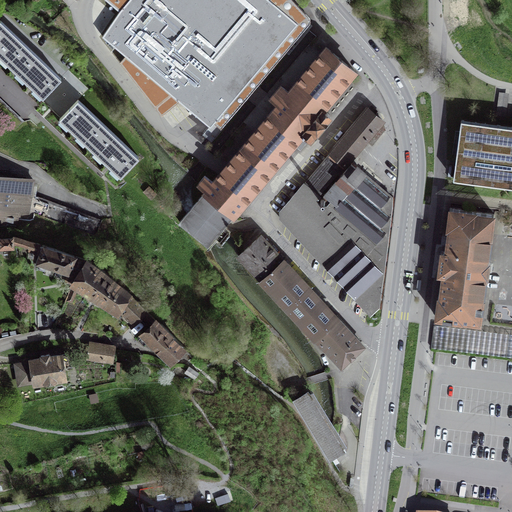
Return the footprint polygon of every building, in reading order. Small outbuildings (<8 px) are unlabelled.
[(107,0),(120,11),(103,36),(126,55),(120,62),(162,115),(180,101),(211,127),(278,47),(281,48),(295,32),(293,30),(298,24),(277,6),(279,4),(281,5),(284,0),(107,0)] [(0,56),(12,67),(30,48),(0,20),(0,56)] [(278,103),(227,165),(256,189),(293,145),(295,147),(290,152),(295,157),(330,115),(323,109),(355,71),(326,47),(289,91),(281,85),(270,97),(278,103)] [(61,77),(30,48),(12,67),(43,96),(61,77)] [(509,93),(499,92),(497,115),(506,116),(509,93)] [(0,123),(11,134),(22,122),(0,101),(0,123)] [(91,145),(107,128),(77,101),(62,119),(91,145)] [(281,211),(281,218),(370,314),(378,307),(391,206),(391,197),(348,160),(366,140),(371,144),(385,128),(382,120),(368,108),(281,211)] [(511,186),(511,125),(461,119),(453,179),(511,186)] [(107,128),(91,145),(119,171),(135,154),(107,128)] [(251,194),(256,189),(227,165),(222,171),(212,182),(205,175),(198,183),(206,189),(205,191),(233,214),(234,215),(251,194)] [(96,236),(101,221),(33,196),(33,194),(34,181),(0,176),(0,223),(17,225),(19,215),(29,216),(30,212),(96,236)] [(144,194),(150,200),(154,195),(148,190),(144,194)] [(208,245),(233,214),(205,191),(189,211),(180,222),(208,245)] [(462,319),(480,322),(486,275),(487,275),(489,261),(488,261),(494,214),(476,211),(450,208),(447,228),(449,228),(446,251),(441,251),(438,273),(443,273),(440,296),(438,296),(436,317),(462,320),(462,319)] [(261,279),(284,259),(261,235),(239,255),(261,279)] [(0,239),(0,247),(12,247),(12,244),(13,244),(13,238),(0,239)] [(52,250),(13,238),(13,244),(38,251),(39,249),(52,253),(52,250)] [(47,264),(52,253),(39,249),(38,251),(38,252),(42,253),(39,262),(47,264)] [(52,253),(47,264),(69,272),(65,281),(73,284),(75,280),(76,281),(87,261),(52,250),(52,253)] [(314,337),(337,316),(284,259),(261,279),(314,337)] [(102,300),(119,309),(120,307),(128,292),(126,290),(115,282),(102,270),(87,261),(76,281),(91,290),(89,293),(93,296),(94,296),(97,298),(96,298),(101,301),(102,300)] [(76,290),(72,288),(67,300),(72,301),(76,290)] [(124,314),(134,324),(146,311),(139,304),(140,303),(128,292),(120,307),(125,312),(124,314)] [(337,316),(314,337),(341,366),(363,345),(337,316)] [(150,341),(170,360),(183,347),(156,320),(138,339),(142,343),(145,340),(148,343),(150,341)] [(100,360),(112,362),(114,346),(93,343),(91,355),(101,356),(100,360)] [(63,367),(72,365),(70,353),(50,356),(49,353),(41,354),(41,358),(31,359),(31,358),(26,359),(26,362),(16,363),(19,384),(35,381),(35,383),(65,378),(63,367)] [(186,372),(194,378),(198,372),(190,366),(186,372)] [(332,425),(311,392),(297,402),(332,457),(346,448),(332,425)]
